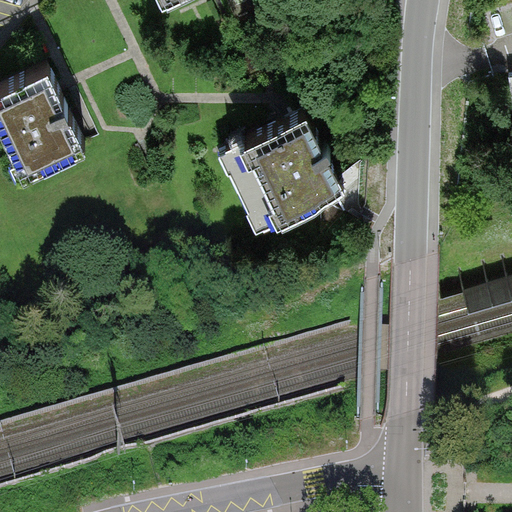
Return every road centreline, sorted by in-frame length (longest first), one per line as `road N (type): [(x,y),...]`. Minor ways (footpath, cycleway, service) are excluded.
road 1 (tertiary): [(421,0),(402,485)]
road 2 (residential): [(164,511),(298,487),(402,485)]
